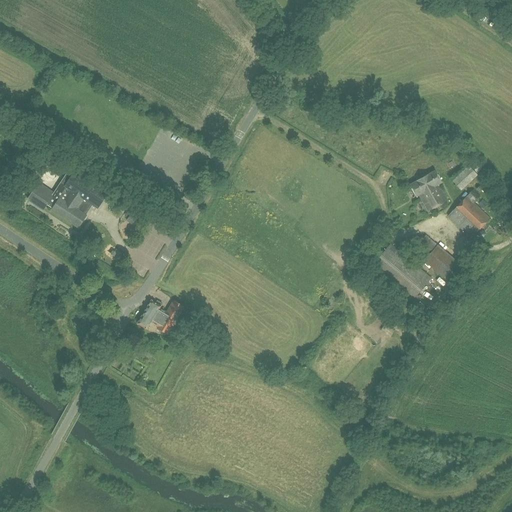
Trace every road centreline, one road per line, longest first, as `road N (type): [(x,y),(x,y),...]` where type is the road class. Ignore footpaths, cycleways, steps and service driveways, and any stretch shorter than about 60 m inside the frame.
road 1 (unclassified): [(349,0),(274,76),(129,314)]
road 2 (unclassified): [(16,511),(129,314)]
road 3 (unclassified): [(129,314),(0,229)]
